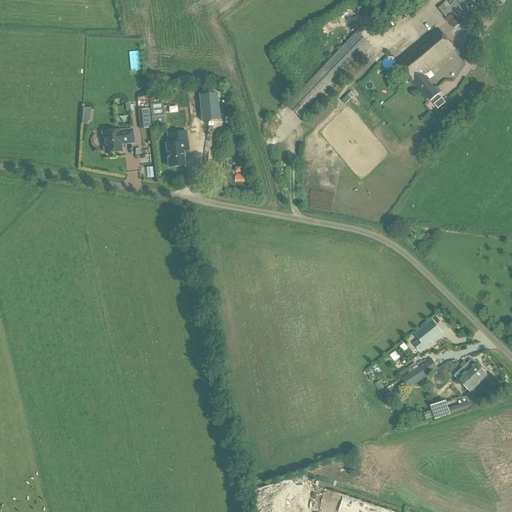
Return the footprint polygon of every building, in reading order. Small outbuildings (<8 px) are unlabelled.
[(463,0),(457,0),(451,6),(465,21),(475,12),(463,0)] [(447,2),(439,9),(446,19),(455,11),(447,2)] [(454,13),(446,20),(455,30),(463,23),(454,13)] [(439,29),(399,62),(432,102),(440,95),(425,76),(456,50),(439,29)] [(358,32),(288,105),(303,121),(374,47),(358,32)] [(196,96),(198,120),(215,119),(212,94),(196,96)] [(442,99),(434,104),(438,109),(446,104),(442,99)] [(151,129),(149,111),(141,112),(143,129),(151,129)] [(120,132),(103,134),(105,154),(122,152),(121,143),(124,143),(124,145),(134,144),(133,131),(120,133),(120,132)] [(170,146),(167,147),(169,168),(185,167),(183,152),(185,152),(184,145),(187,145),(186,134),(169,136),(170,146)] [(441,333),(432,321),(415,334),(425,347),(441,333)] [(390,350),(393,356),(400,352),(397,347),(390,350)] [(384,358),(380,360),(388,375),(398,370),(394,363),(388,366),(384,358)] [(432,359),(402,379),(409,390),(439,369),(432,359)] [(472,362),(456,377),(459,381),(471,394),(489,377),(477,364),(476,365),(472,362)] [(400,390),(384,401),(389,409),(406,397),(400,390)] [(451,416),(464,411),(463,406),(449,410),(451,416)]
